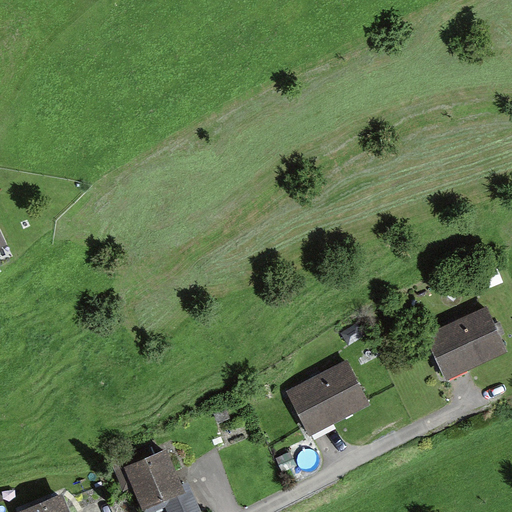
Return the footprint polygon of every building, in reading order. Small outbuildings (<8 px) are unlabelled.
[(0,221),(0,247),(10,244),(0,221)] [(490,308),(433,334),(453,378),(510,352),(490,308)] [(374,404),(350,360),(295,389),(319,433),(374,404)] [(174,451),(122,473),(130,492),(139,488),(149,511),(156,511),(170,506),(172,511),(208,511),(197,487),(190,490),(174,451)] [(75,511),(68,495),(27,511),(75,511)]
